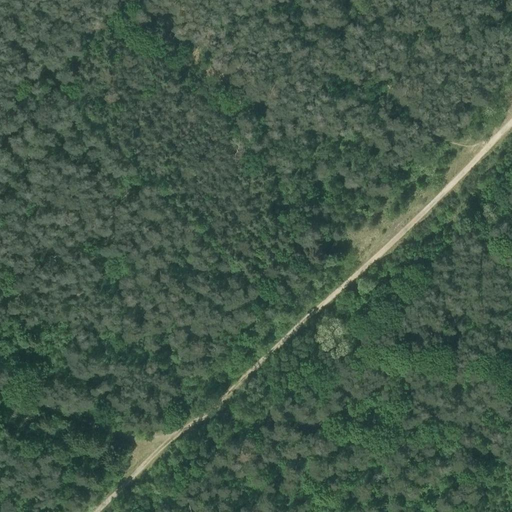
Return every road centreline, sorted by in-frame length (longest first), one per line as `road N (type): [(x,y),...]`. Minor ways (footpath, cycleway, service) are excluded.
road 1 (track): [(511,125),(221,411)]
road 2 (track): [(511,463),(221,411)]
road 3 (track): [(464,171),(304,0)]
road 4 (track): [(172,458),(0,391)]
